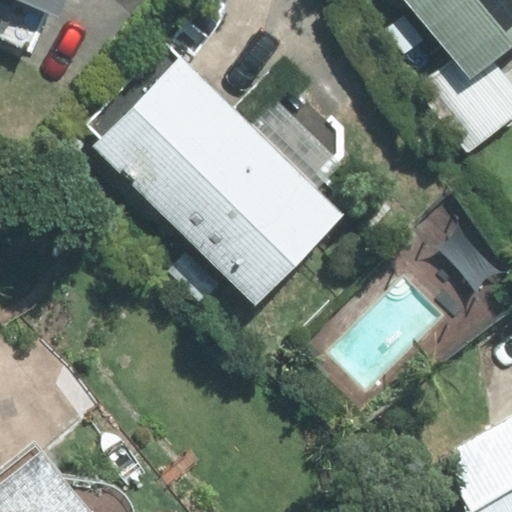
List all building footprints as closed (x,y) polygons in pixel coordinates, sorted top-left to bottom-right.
[(0,0),(0,37),(29,51),(53,0),(0,0)] [(511,0),(395,0),(446,55),(408,88),(464,153),(511,111),(511,75),(489,48),(511,28),(511,0)] [(245,124),(169,45),(79,140),(183,239),(163,260),(197,292),(218,269),(252,300),(336,211),(313,189),(357,143),(312,101),(298,115),(274,93),(245,124)] [(511,511),(511,410),(429,457),(459,511),(511,511)] [(173,511),(170,508),(166,511),(92,511),(54,471),(27,442),(0,467),(0,511),(173,511)]
